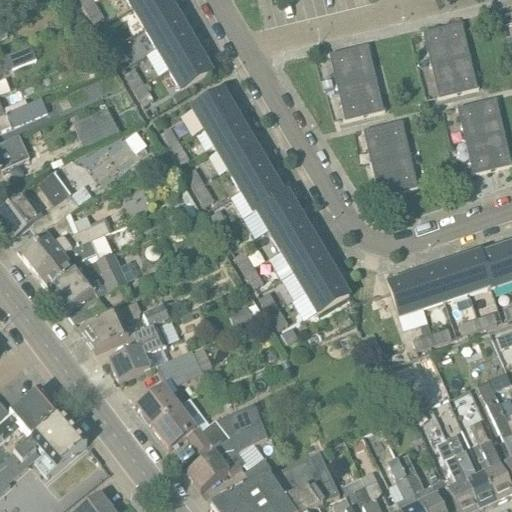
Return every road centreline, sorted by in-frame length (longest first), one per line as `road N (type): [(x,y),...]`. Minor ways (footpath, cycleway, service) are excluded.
road 1 (residential): [(511,207),(403,243),(374,243),(355,229),(243,49)]
road 2 (residential): [(176,511),(0,282)]
road 3 (residential): [(243,49),(397,9)]
